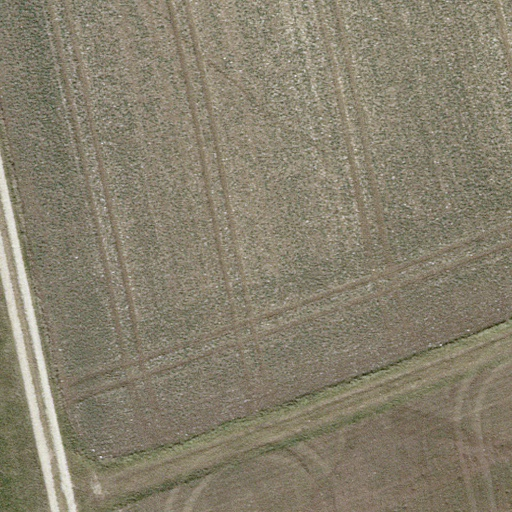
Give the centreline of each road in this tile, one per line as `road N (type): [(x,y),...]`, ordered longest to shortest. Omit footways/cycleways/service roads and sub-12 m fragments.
road 1 (track): [(69,511),(511,340)]
road 2 (track): [(69,511),(0,224)]
